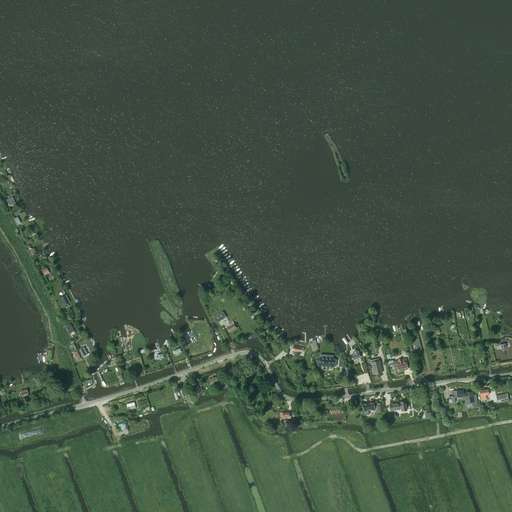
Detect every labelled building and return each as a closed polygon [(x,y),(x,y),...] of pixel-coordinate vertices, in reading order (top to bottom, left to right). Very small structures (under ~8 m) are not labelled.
[(5,200),(9,208),(16,205),(12,197),(5,200)] [(60,297),(64,305),(70,302),(66,295),(60,297)] [(257,311),(251,315),(253,318),(254,317),(256,319),(260,316),(257,311)] [(217,323),(226,317),(223,312),(213,318),(217,323)] [(229,326),(227,328),(229,332),(236,328),(234,324),(232,321),(228,323),(229,326)] [(70,324),(65,326),(70,333),(74,331),(70,324)] [(355,354),(351,355),(353,360),(360,357),(358,350),(354,352),(355,354)] [(317,360),(316,365),(319,365),(318,366),(333,367),(333,366),(336,367),(336,360),(334,360),(334,358),(319,357),(319,360),(317,360)] [(387,361),(389,366),(393,364),(395,371),(398,371),(408,369),(406,358),(402,359),(398,360),(393,362),(393,360),(387,361)] [(371,363),(374,374),(382,372),(379,361),(378,359),(370,360),(369,359),(366,360),(367,363),(371,363)] [(481,400),(486,399),(485,395),(489,395),(488,389),(480,391),(481,400)] [(463,399),(465,400),(466,404),(472,404),(473,408),(478,407),(477,405),(476,396),(476,395),(472,396),(472,392),(464,393),(463,393),(463,390),(456,390),(456,392),(452,392),(452,397),(449,396),(449,403),(455,403),(455,397),(463,397),(463,399)] [(374,406),(374,402),(362,404),(364,415),(369,414),(368,411),(378,409),(378,413),(384,412),(382,403),(377,404),(377,406),(374,406)] [(398,403),(389,404),(390,411),(399,410),(399,409),(401,409),(401,412),(407,411),(405,402),(400,403),(398,403)] [(283,413),(280,413),(281,417),(283,417),(284,420),(283,420),(284,427),(284,429),(284,430),(287,429),(287,428),(287,427),(288,426),(287,420),(287,419),(291,419),(290,416),(289,416),(289,412),(283,413)]
